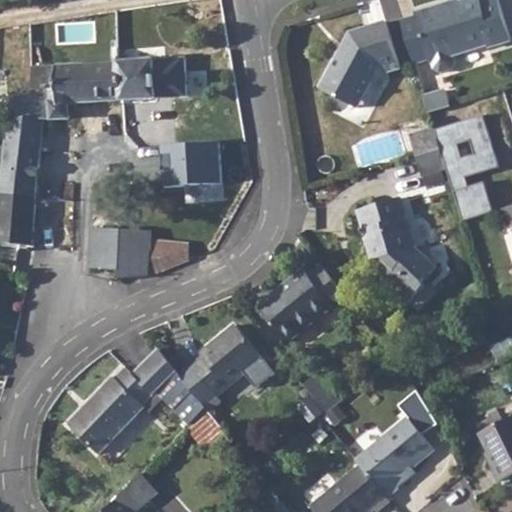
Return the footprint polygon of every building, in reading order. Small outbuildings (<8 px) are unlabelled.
[(447,0),(440,0),(416,8),(432,58),(433,58),(435,65),(442,68),(455,65),(458,58),(456,52),(488,41),(489,44),(511,37),(511,31),(502,0),(453,0),(448,2),(447,0)] [(351,28),(320,84),(356,104),(378,63),(387,60),(389,68),(401,65),(387,16),(351,28)] [(12,94),(4,155),(0,194),(0,243),(35,246),(36,211),(46,122),(71,120),(71,106),(157,97),(154,58),(31,67),(32,79),(23,79),(25,92),(12,94)] [(435,126),(422,130),(427,150),(440,146),(435,126)] [(422,130),(412,133),(418,153),(427,150),(422,130)] [(427,150),(418,153),(423,174),(447,166),(440,146),(427,150)] [(402,193),(360,206),(375,255),(372,259),(379,265),(381,264),(390,273),(387,276),(410,300),(427,281),(425,278),(440,263),(418,244),(402,193)] [(90,229),(90,250),(88,269),(119,270),(118,281),(154,276),(191,261),(189,243),(153,239),(153,231),(90,229)] [(280,294),(262,309),(287,340),(331,304),(334,307),(349,295),(322,263),(308,274),(305,270),(279,292),(280,294)] [(199,352),(201,355),(179,374),(205,406),(207,409),(220,399),(216,394),(261,357),(234,323),(199,352)] [(179,374),(157,348),(133,373),(127,367),(116,377),(114,375),(67,422),(99,453),(157,394),(189,423),(205,406),(179,374)] [(511,415),(479,432),(494,463),(492,465),(499,481),(511,474),(511,415)] [(409,418),(357,460),(360,464),(387,497),(397,488),(396,486),(393,482),(412,468),(434,449),(409,418)] [(387,497),(360,464),(310,505),(315,511),(367,511),(373,507),(375,511),(376,511),(390,502),(387,497)] [(412,468),(393,482),(396,486),(415,472),(412,468)] [(140,472),(120,494),(135,511),(136,511),(159,494),(140,472)] [(135,511),(120,494),(102,511),(135,511)]
